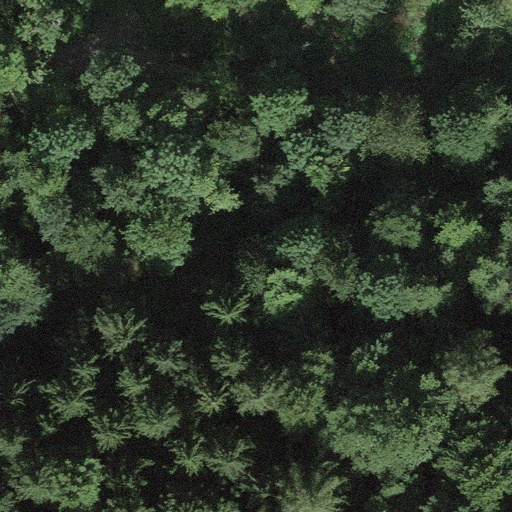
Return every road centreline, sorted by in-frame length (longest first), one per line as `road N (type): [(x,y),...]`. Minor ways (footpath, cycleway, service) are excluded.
road 1 (track): [(0,326),(194,250),(511,163)]
road 2 (track): [(0,63),(258,43)]
